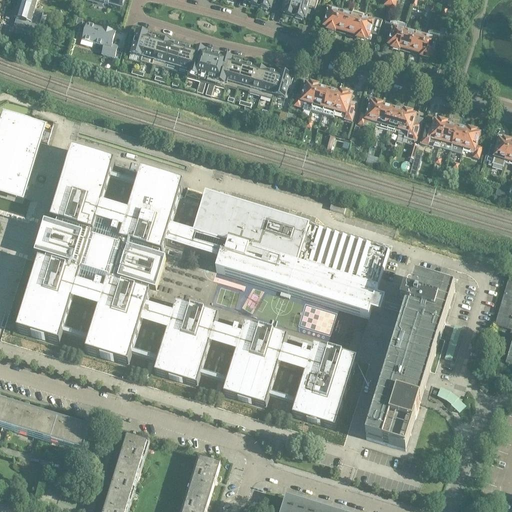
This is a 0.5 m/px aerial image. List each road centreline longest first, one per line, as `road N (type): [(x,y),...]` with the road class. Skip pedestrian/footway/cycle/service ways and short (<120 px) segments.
road 1 (residential): [(255,460),(240,442),(0,370)]
road 2 (residential): [(511,113),(294,51)]
road 3 (residential): [(137,1),(136,11),(150,22),(274,55),(294,51)]
road 4 (residential): [(294,51),(285,35),(157,0)]
road 5 (residential): [(394,511),(271,474),(255,460)]
road 6 (unclassified): [(449,511),(481,419),(511,395)]
